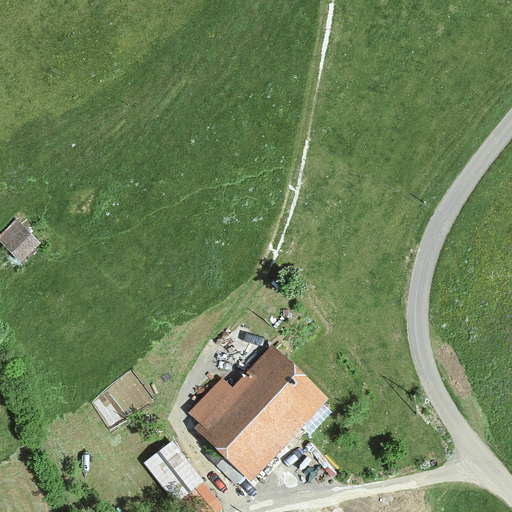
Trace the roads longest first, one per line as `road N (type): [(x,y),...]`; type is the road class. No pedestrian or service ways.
road 1 (track): [(239,511),(193,454),(183,403),(277,246),(328,0)]
road 2 (tertiary): [(511,123),(439,225),(417,300),(419,344),(434,387),(511,493)]
